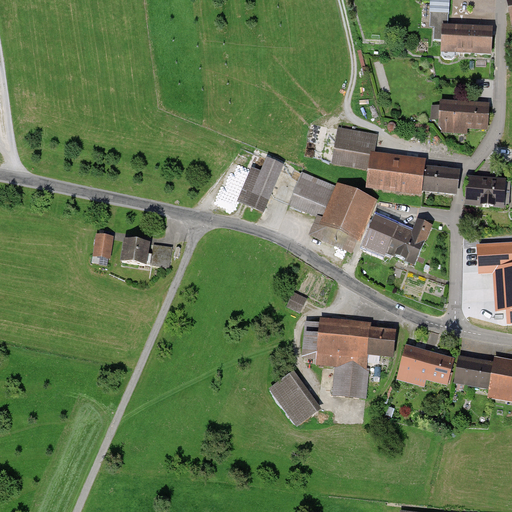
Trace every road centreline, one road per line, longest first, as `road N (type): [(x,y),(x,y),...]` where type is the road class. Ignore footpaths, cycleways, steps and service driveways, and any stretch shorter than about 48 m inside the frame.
road 1 (unclassified): [(0,176),(273,234),(385,304),(454,326)]
road 2 (unclassified): [(503,0),(502,108),(489,144),(467,170),(454,326)]
road 3 (track): [(204,216),(78,511)]
road 4 (track): [(339,0),(354,59),(352,119),(467,170)]
